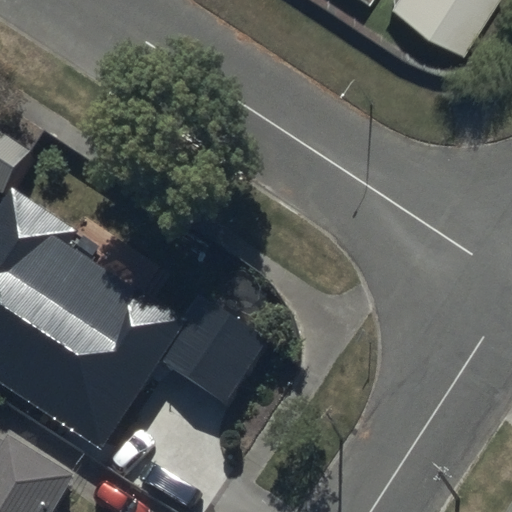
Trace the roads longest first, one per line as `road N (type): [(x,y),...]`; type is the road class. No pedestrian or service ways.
road 1 (residential): [(112,0),(511,245)]
road 2 (residential): [(370,511),(511,299)]
